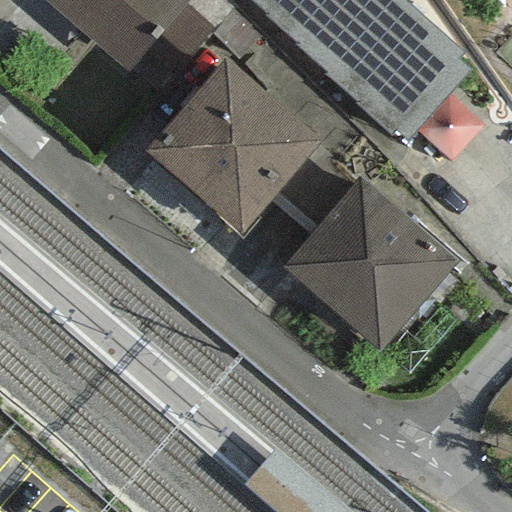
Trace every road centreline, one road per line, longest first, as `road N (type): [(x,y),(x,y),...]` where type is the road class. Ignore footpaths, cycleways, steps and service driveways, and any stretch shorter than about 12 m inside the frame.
road 1 (residential): [(0,130),(294,372),(417,456)]
road 2 (residential): [(511,343),(417,456)]
